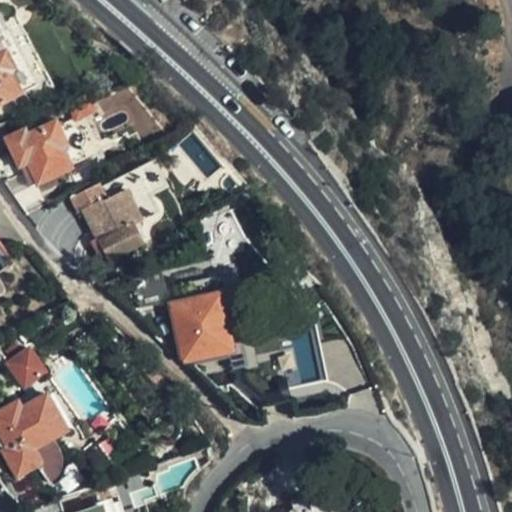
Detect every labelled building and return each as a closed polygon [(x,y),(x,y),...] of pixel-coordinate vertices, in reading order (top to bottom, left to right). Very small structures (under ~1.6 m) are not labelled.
[(5,30),(0,32),(0,56),(19,93),(34,85),(5,30)] [(0,103),(19,93),(0,56),(0,103)] [(21,175),(28,189),(69,169),(67,167),(85,159),(80,150),(71,130),(67,122),(55,127),(53,124),(24,138),(22,133),(5,141),(17,166),(21,175)] [(71,130),(80,150),(82,149),(84,145),(85,142),(86,139),(85,136),(82,133),(79,130),(75,129),(71,130)] [(146,243),(127,209),(168,187),(153,161),(113,183),(118,192),(107,198),(99,184),(70,200),(79,215),(82,213),(97,240),(92,243),(100,257),(104,255),(109,263),(146,243)] [(94,175),(100,171),(97,164),(70,178),(77,190),(97,180),(94,175)] [(17,166),(0,174),(0,175),(4,183),(21,175),(17,166)] [(16,262),(0,239),(0,260),(6,269),(16,262)] [(159,267),(157,268),(130,281),(131,290),(137,288),(142,307),(166,302),(159,267)] [(172,281),(177,304),(192,301),(188,278),(172,281)] [(192,301),(177,304),(172,305),(183,365),(227,356),(223,336),(219,316),(215,296),(192,301)] [(33,347),(11,363),(27,387),(49,372),(33,347)] [(53,440),(70,431),(50,392),(25,405),(21,399),(13,404),(0,410),(0,433),(7,447),(2,449),(17,478),(31,470),(43,463),(37,449),(53,440)] [(97,439),(87,446),(103,468),(113,461),(97,439)] [(43,463),(31,470),(41,487),(50,482),(52,481),(54,480),(55,479),(57,477),(59,475),(60,473),(61,470),(62,467),(62,464),(62,462),(62,458),(62,457),(61,454),(60,453),(60,452),(53,440),(37,449),(43,463)] [(69,511),(65,499),(24,511),(69,511)] [(350,511),(349,510),(346,508),(343,506),(340,504),(338,503),(335,502),(332,501),(329,501),(327,501),(324,500),(320,500),(318,500),(315,501),(313,501),(315,510),(301,511),(350,511)]
